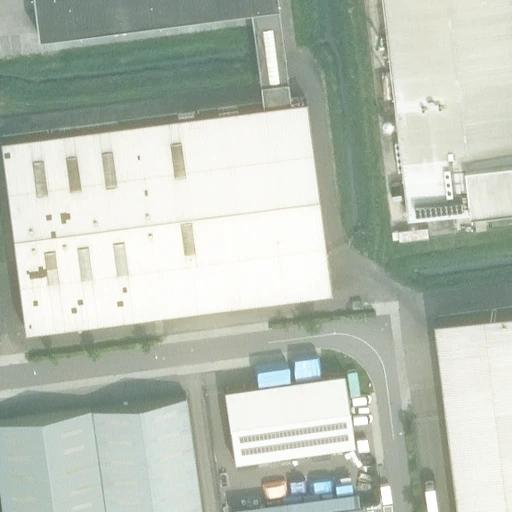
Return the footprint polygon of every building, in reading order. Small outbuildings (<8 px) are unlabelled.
[(0,136),(0,142),(24,327),(165,309),(159,263),(222,255),(228,301),(330,288),(305,97),(289,99),(276,0),(32,0),(37,33),(250,5),(262,102),(0,136)] [(473,205),(473,206),(511,200),(511,0),(384,0),(409,212),(473,205)] [(391,183),(393,199),(401,198),(400,182),(391,183)] [(453,214),(437,215),(438,225),(454,224),(453,214)] [(511,511),(511,306),(436,316),(460,511),(511,511)] [(224,388),(234,458),(353,441),(343,371),(224,388)] [(0,490),(3,511),(201,511),(185,394),(0,419),(0,490)]
